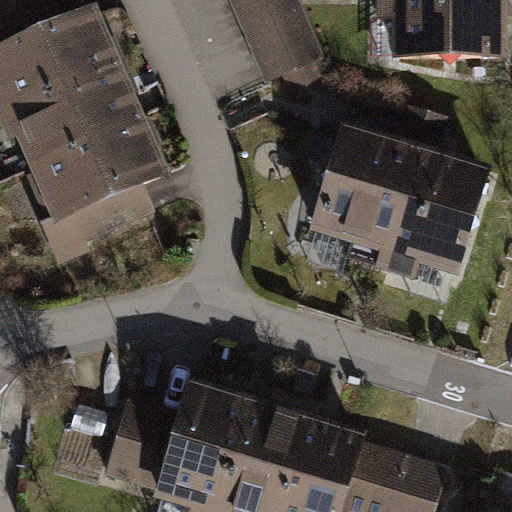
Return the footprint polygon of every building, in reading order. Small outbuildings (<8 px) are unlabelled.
[(80,34),(56,0),(0,0),(0,62),(2,66),(80,34)] [(321,69),(290,0),(225,0),(266,93),(321,69)] [(511,0),(380,0),(381,33),(382,80),(506,78),(505,19),(511,19),(511,0)] [(109,60),(96,28),(80,34),(2,66),(0,67),(0,123),(50,244),(166,197),(158,178),(132,115),(109,60)] [(418,167),(345,145),(328,206),(314,251),(460,294),(491,188),(418,167)] [(157,511),(442,511),(453,477),(336,443),(271,423),(209,405),(187,398),(179,425),(129,410),(106,486),(160,502),(157,511)]
